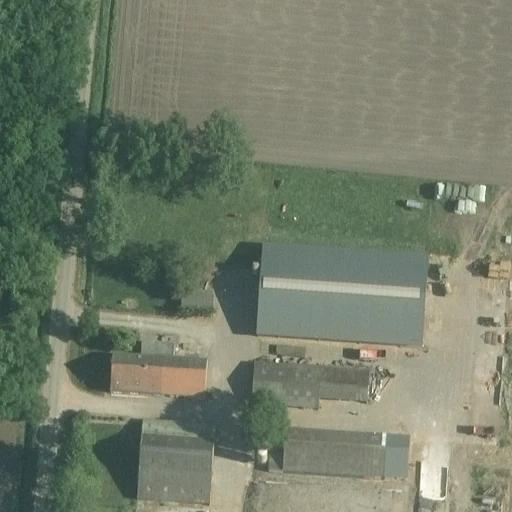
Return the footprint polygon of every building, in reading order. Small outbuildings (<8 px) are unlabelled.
[(263,252),(259,312),(257,339),(397,348),(421,350),(427,263),(263,252)] [(181,313),(213,315),(214,300),(183,298),(181,313)] [(203,402),(205,366),(173,364),(174,349),(142,347),(141,362),(114,360),(111,396),(203,402)] [(254,366),(251,406),(315,410),(316,392),(364,395),(366,374),(254,366)] [(214,445),(190,443),(191,429),(143,425),(138,501),(209,506),(214,445)] [(283,437),(280,477),(360,483),(363,443),(283,437)]
